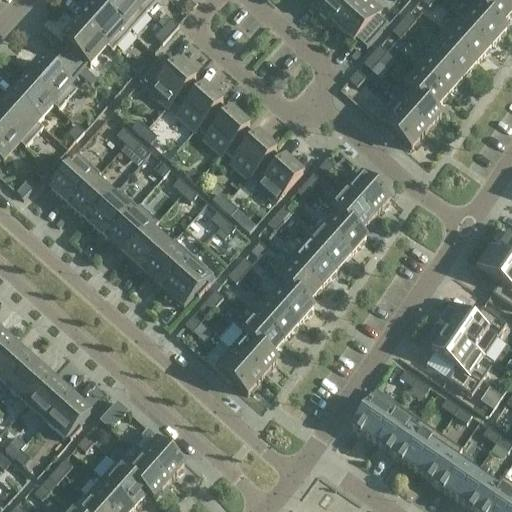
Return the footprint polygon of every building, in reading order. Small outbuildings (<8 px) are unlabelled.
[(146,16),(128,0),(100,0),(96,5),(129,35),(146,16)] [(128,0),(146,16),(160,0),(128,0)] [(314,0),(312,3),(322,12),(319,15),(336,30),(362,0),(314,0)] [(365,0),(362,0),(336,30),(353,45),(356,42),(366,51),(388,27),(377,18),(381,14),(365,0)] [(429,8),(435,0),(422,0),(421,2),(429,8)] [(501,28),(469,0),(466,0),(471,4),(458,19),(492,49),(507,32),(502,27),(501,28)] [(511,8),(502,0),(469,0),(501,28),(502,27),(511,15),(511,8)] [(511,0),(502,0),(511,8),(511,0)] [(129,35),(96,5),(79,24),(112,54),(129,35)] [(416,23),(408,17),(400,25),(408,32),(416,23)] [(492,49),(458,19),(444,35),(477,65),(492,49)] [(171,22),(163,31),(170,38),(179,29),(171,22)] [(112,54),(79,24),(62,43),(68,49),(59,59),(79,77),(88,67),(90,69),(107,50),(112,54)] [(400,41),(408,32),(400,25),(393,34),(400,41)] [(162,47),(170,38),(163,31),(155,40),(162,47)] [(477,65),(444,35),(429,51),(463,81),(477,65)] [(387,56),(379,49),(371,58),(379,64),(387,56)] [(463,81),(429,51),(429,52),(434,57),(420,72),(448,97),(463,81)] [(167,111),(194,80),(177,65),(175,68),(164,58),(142,82),(153,92),(150,96),(167,111)] [(371,73),(379,64),(371,58),(364,66),(371,73)] [(79,77),(59,59),(50,70),(43,64),(26,83),(59,113),(77,93),(70,87),(79,77)] [(129,69),(137,76),(145,66),(137,60),(129,69)] [(448,97),(420,72),(406,88),(434,113),(435,113),(448,97)] [(364,80),(357,73),(349,83),(356,89),(364,80)] [(195,81),(194,80),(167,111),(168,112),(171,108),(180,116),(177,120),(194,135),(221,104),(204,89),(202,92),(193,84),(195,81)] [(59,113),(26,83),(9,102),(43,132),(43,131),(38,126),(53,109),(59,114),(59,113)] [(442,119),(435,113),(434,113),(406,88),(405,89),(407,91),(393,106),(427,136),(442,119)] [(43,132),(9,102),(0,112),(0,127),(26,151),(43,132)] [(220,159),(248,127),(231,112),(228,115),(220,108),(222,105),(221,104),(194,135),(195,136),(198,132),(207,140),(204,143),(220,159)] [(427,136),(393,106),(378,123),(383,128),(380,131),(394,142),(396,140),(411,153),(427,136)] [(132,131),(141,140),(147,132),(138,124),(132,131)] [(26,151),(0,127),(0,165),(1,164),(3,165),(20,147),(25,151),(26,151)] [(247,182),(275,151),(258,136),(255,139),(246,131),(249,128),(248,127),(220,159),(221,159),(225,156),(234,164),(230,167),(247,182)] [(68,137),(76,144),(84,135),(77,128),(68,137)] [(117,139),(125,147),(132,140),(123,132),(117,139)] [(156,140),(147,132),(141,140),(150,148),(156,140)] [(141,148),(132,140),(125,147),(135,155),(141,148)] [(276,152),(275,151),(247,182),(248,183),(252,180),(261,187),(257,191),(275,207),(303,176),(285,160),(282,163),(273,155),(276,152)] [(50,172),(59,163),(51,157),(43,166),(50,172)] [(70,210),(99,176),(79,159),(73,166),(70,163),(59,176),(62,179),(50,192),(70,210)] [(327,161),(319,171),(326,177),(334,168),(327,161)] [(170,173),(161,165),(154,173),(163,181),(170,173)] [(42,181),(50,172),(43,166),(35,175),(42,181)] [(192,172),(185,180),(194,188),(201,180),(192,172)] [(377,188),(364,176),(362,178),(357,174),(341,191),(375,221),(390,204),(375,190),(377,188)] [(88,227),(118,193),(117,193),(112,198),(95,183),(100,177),(99,176),(70,210),(88,227)] [(313,178),(304,187),(312,194),(320,184),(313,178)] [(173,190),(182,198),(188,190),(179,182),(173,190)] [(16,194),(22,200),(30,192),(24,186),(16,194)] [(304,202),(312,194),(304,187),(297,196),(304,202)] [(197,198),(188,190),(182,198),(191,206),(197,198)] [(360,237),(361,235),(375,221),(341,191),(341,192),(346,196),(332,212),(360,237)] [(107,243),(137,210),(118,193),(88,227),(89,227),(107,243)] [(212,203),(221,212),(228,204),(219,196),(212,203)] [(237,212),(228,204),(221,212),(230,220),(237,212)] [(126,260),(151,232),(133,216),(138,211),(137,210),(107,243),(126,260)] [(284,210),(275,219),(283,226),(292,217),(284,210)] [(351,258),(366,242),(367,240),(361,235),(360,237),(332,212),(331,213),(337,217),(323,233),(351,258)] [(211,223),(220,231),(226,224),(217,216),(211,223)] [(275,235),(283,226),(275,219),(268,228),(275,235)] [(235,232),(226,224),(220,231),(229,239),(235,232)] [(144,277),(174,243),(169,248),(151,232),(126,260),(144,277)] [(337,274),(351,258),(323,233),(310,248),(304,243),(303,244),(337,274)] [(511,235),(500,253),(511,261),(511,235)] [(164,294),(193,260),(174,243),(144,277),(164,294)] [(322,290),(337,274),(303,244),(289,260),(322,290)] [(266,253),(259,246),(251,255),(258,262),(266,253)] [(511,261),(500,253),(490,247),(476,268),(500,285),(492,297),(511,310),(511,261)] [(213,278),(193,260),(164,294),(183,311),(195,298),(199,301),(210,288),(207,285),(213,278)] [(322,290),(289,260),(274,276),(308,306),(309,305),(322,290)] [(245,262),(236,271),(244,278),(252,269),(245,262)] [(236,287),(244,278),(236,271),(228,280),(236,287)] [(299,327),(313,311),(314,310),(309,305),(308,306),(274,276),(273,278),(284,287),(271,302),(299,327)] [(216,294),(207,304),(215,311),(224,301),(216,294)] [(284,343),(299,327),(271,302),(256,318),(284,343)] [(207,319),(215,311),(207,304),(199,313),(207,319)] [(506,327),(482,311),(474,323),(450,306),(436,327),(493,366),(494,366),(484,359),(506,327)] [(270,359),(271,358),(284,343),(256,318),(242,334),(270,359)] [(193,320),(185,328),(193,335),(201,326),(193,320)] [(493,366),(436,327),(435,327),(445,334),(431,354),(455,371),(447,383),(471,399),(493,366)] [(0,363),(15,347),(0,334),(0,363)] [(278,365),(271,358),(270,359),(242,334),(241,335),(243,337),(229,352),(262,382),(278,365)] [(0,393),(4,397),(33,364),(15,347),(0,363),(0,393)] [(247,399),(262,382),(229,352),(214,369),(219,374),(217,376),(230,388),(232,385),(247,399)] [(27,408),(52,380),(33,364),(4,397),(4,398),(9,393),(27,408)] [(417,383),(404,374),(399,382),(412,391),(417,383)] [(46,425),(71,397),(52,380),(27,408),(46,425)] [(425,399),(430,391),(417,383),(412,391),(425,399)] [(491,388),(483,400),(496,409),(505,397),(491,388)] [(373,447),(399,409),(377,395),(352,432),(357,435),(356,437),(360,439),(361,438),(373,447)] [(89,414),(90,414),(71,397),(46,425),(66,443),(67,441),(70,444),(82,431),(79,428),(90,415),(89,414)] [(441,410),(453,419),(459,411),(446,402),(441,410)] [(111,433),(128,414),(117,404),(100,424),(108,431),(111,433)] [(394,461),(419,424),(399,409),(373,447),(394,461)] [(472,420),(459,411),(453,419),(466,428),(472,420)] [(415,475),(440,438),(419,424),(394,461),(415,475)] [(94,431),(86,440),(93,447),(102,438),(94,431)] [(500,439),(488,431),(482,439),(495,447),(500,439)] [(435,489),(461,452),(440,438),(415,475),(435,489)] [(511,450),(511,447),(500,439),(495,447),(508,456),(511,450)] [(85,456),(93,447),(86,440),(78,449),(85,456)] [(170,456),(172,453),(159,442),(142,460),(137,456),(136,456),(170,486),(185,469),(170,456)] [(5,454),(14,461),(20,454),(12,446),(5,454)] [(456,504),(476,474),(456,461),(462,453),(461,452),(435,489),(456,504)] [(29,462),(20,454),(14,461),(23,469),(29,462)] [(154,504),(170,486),(136,456),(123,471),(116,465),(115,466),(148,496),(147,497),(154,504)] [(10,466),(1,458),(0,458),(0,470),(3,474),(10,466)] [(65,463),(57,472),(64,479),(72,470),(65,463)] [(134,511),(147,497),(148,496),(115,466),(101,482),(133,511),(134,511)] [(56,488),(64,479),(57,472),(49,481),(56,488)] [(468,511),(480,511),(503,481),(502,480),(497,488),(476,474),(456,504),(468,511)] [(511,511),(511,487),(503,481),(480,511),(511,511)] [(101,511),(133,511),(101,482),(86,498),(101,511)] [(50,495),(42,488),(34,497),(42,504),(50,495)] [(101,511),(86,498),(86,499),(91,504),(83,511),(101,511)]
